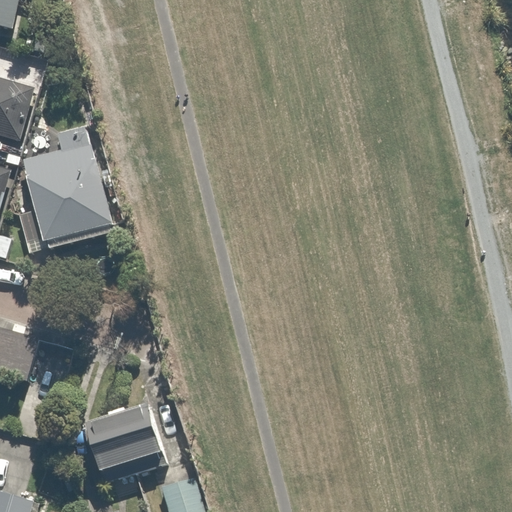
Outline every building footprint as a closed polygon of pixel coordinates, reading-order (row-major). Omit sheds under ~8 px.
[(42,0),(0,0),(0,32),(33,40),(42,0)] [(0,138),(28,147),(43,95),(0,83),(0,227),(5,229),(22,168),(0,161),(0,138)] [(123,229),(102,147),(99,135),(50,147),(53,159),(28,166),(39,209),(22,214),(32,253),(123,229)] [(45,332),(0,321),(0,384),(31,392),(45,332)] [(104,476),(186,455),(170,394),(89,414),(104,476)] [(207,511),(198,478),(161,489),(168,511),(207,511)] [(37,511),(41,499),(0,487),(0,511),(37,511)]
